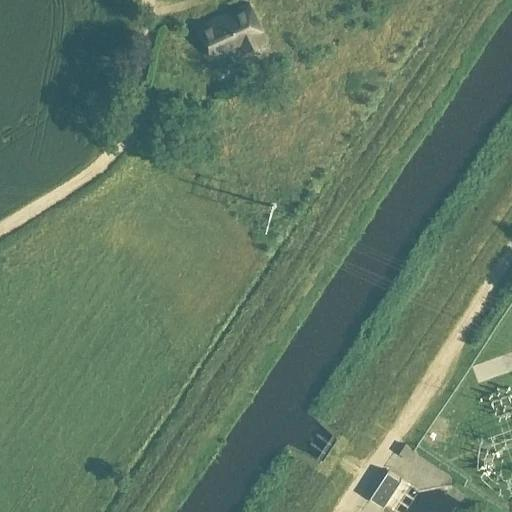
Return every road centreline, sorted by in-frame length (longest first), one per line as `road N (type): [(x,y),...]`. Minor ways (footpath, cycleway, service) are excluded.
road 1 (track): [(481,0),(141,511)]
road 2 (track): [(343,511),(511,249)]
road 3 (track): [(0,233),(124,144),(145,54),(146,0)]
